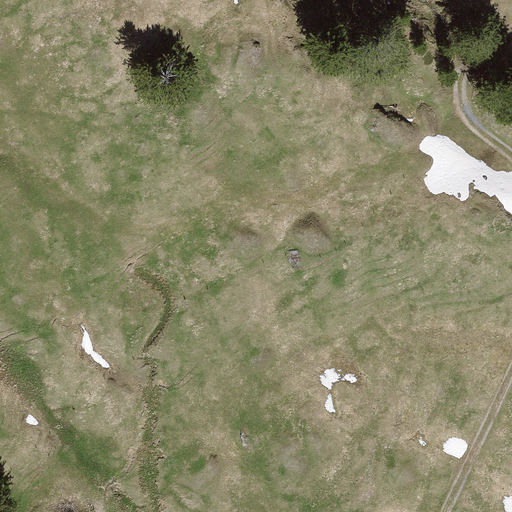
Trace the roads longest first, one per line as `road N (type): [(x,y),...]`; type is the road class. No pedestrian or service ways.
road 1 (track): [(511,157),(467,116),(460,80),(477,42),(511,25)]
road 2 (track): [(446,511),(511,375)]
